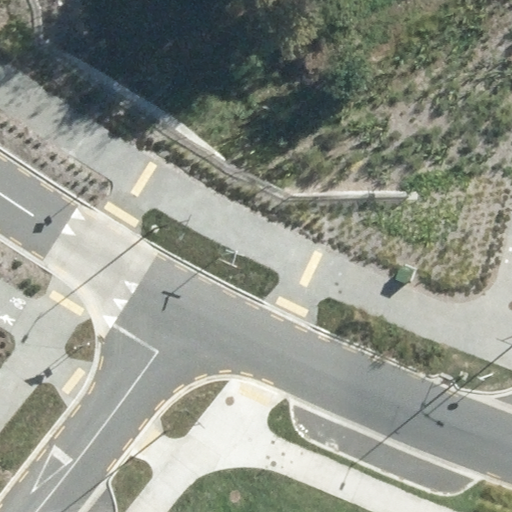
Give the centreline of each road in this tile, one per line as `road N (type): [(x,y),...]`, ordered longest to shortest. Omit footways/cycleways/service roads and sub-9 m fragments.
road 1 (residential): [(511,438),(182,299)]
road 2 (residential): [(182,299),(33,511)]
road 3 (residential): [(182,299),(0,183)]
